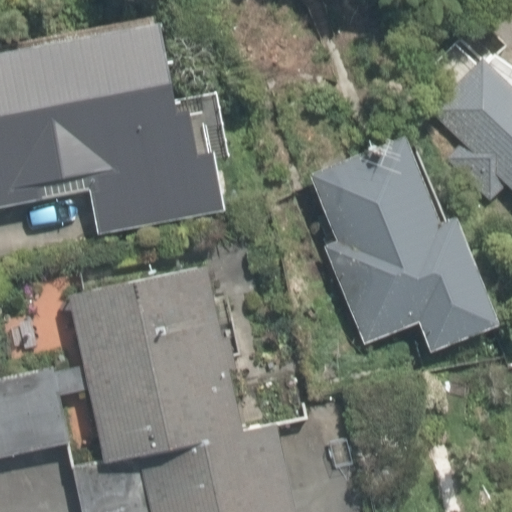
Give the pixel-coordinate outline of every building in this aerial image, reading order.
[(79,236),(220,203),(194,92),(147,103),(126,15),(0,44),(0,206),(68,191),(79,236)] [(511,55),(482,20),(411,80),(462,140),(442,158),(482,204),(502,187),(511,198),(511,55)] [(502,320),(414,132),(311,165),(367,339),(421,321),(433,354),(502,320)] [(115,452),(69,462),(79,511),(121,511),(151,506),(152,511),(292,511),(273,419),(238,426),(203,259),(79,285),(115,452)] [(0,456),(64,444),(54,394),(84,388),(79,365),(0,379),(0,456)]
